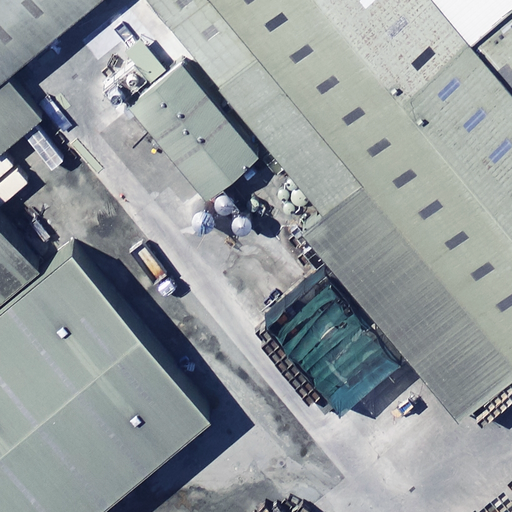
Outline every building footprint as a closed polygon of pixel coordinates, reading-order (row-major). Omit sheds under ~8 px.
[(0,0),(0,61),(4,58),(74,0),(0,0)] [(150,0),(317,200),(298,216),(456,406),(511,359),(511,82),(467,28),(443,0),(150,0)] [(443,0),(467,28),(500,0),(443,0)] [(511,0),(500,0),(467,28),(511,82),(511,0)] [(178,49),(127,91),(204,185),(256,143),(178,49)] [(4,58),(0,61),(0,136),(41,103),(4,58)] [(0,285),(38,255),(0,209),(0,285)] [(0,285),(0,511),(62,511),(204,395),(67,230),(38,255),(0,285)]
